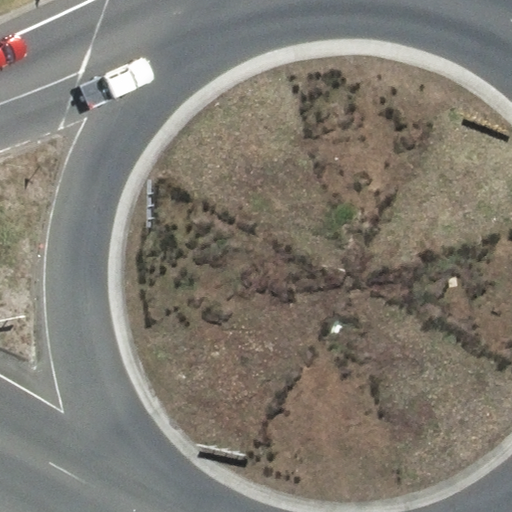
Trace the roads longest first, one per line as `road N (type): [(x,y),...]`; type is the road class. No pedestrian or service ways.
road 1 (primary): [(134,452),(85,340),(78,250),(107,158),(165,72)]
road 2 (primary): [(205,46),(304,7),(345,1),(449,18),(511,51)]
road 3 (primary): [(0,105),(165,72)]
road 4 (primary): [(134,452),(0,409)]
